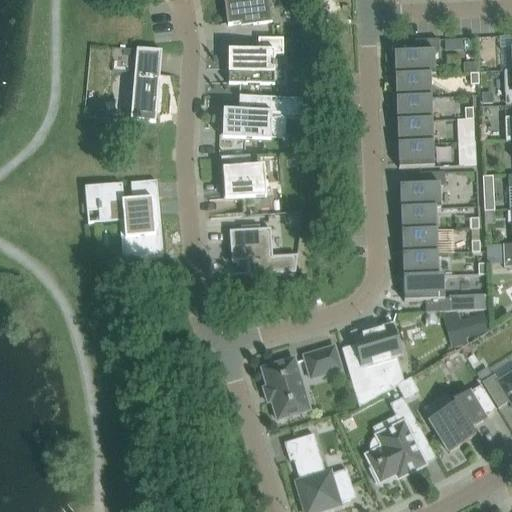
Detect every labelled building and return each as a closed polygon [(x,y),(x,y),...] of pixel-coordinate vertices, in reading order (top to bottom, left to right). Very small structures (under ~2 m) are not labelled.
[(223,0),(228,27),(253,23),(253,27),(272,24),(268,0),(223,0)] [(228,52),(228,71),(246,71),(246,84),(228,84),(228,86),(275,86),(275,71),(277,71),(277,66),(274,66),(274,57),(283,57),(283,41),(258,41),(258,53),(228,52)] [(394,55),(395,78),(430,77),(430,78),(435,77),(434,54),(439,54),(438,41),(415,42),(415,54),(394,55)] [(109,49),(107,72),(112,72),(130,74),(132,51),(114,49),(109,49)] [(136,51),(130,122),(156,124),(156,123),(152,123),(152,116),(155,116),(158,82),(159,82),(162,53),(137,51),(136,51)] [(478,63),(464,64),(464,74),(478,73),(478,63)] [(478,76),(470,76),(471,87),(478,87),(478,76)] [(395,78),(396,101),(431,100),(430,78),(430,77),(395,78)] [(492,95),(482,95),(483,105),(492,105),(492,95)] [(223,113),(222,141),(271,143),(272,116),(300,117),(300,120),(301,120),(301,121),(303,121),(302,100),(271,99),(240,98),(239,113),(223,113)] [(396,101),(397,124),(432,122),(431,100),(396,101)] [(474,110),(466,110),(466,121),(474,121),(474,110)] [(397,124),(398,147),(433,145),(432,122),(397,124)] [(475,132),(466,132),(467,144),(475,143),(475,132)] [(475,143),(467,144),(467,155),(476,155),(475,143)] [(433,145),(398,147),(399,170),(434,169),(433,145)] [(250,157),(221,160),(221,161),(230,160),(230,170),(223,171),(223,173),(222,173),(222,174),(223,174),(225,202),(266,199),(264,168),(251,169),(250,157)] [(400,188),(400,212),(436,210),(436,211),(441,211),(440,187),(444,187),(444,175),(420,176),(421,187),(400,188)] [(483,178),(484,213),(495,213),(493,178),(483,178)] [(160,228),(158,197),(156,197),(157,200),(133,202),(133,203),(124,203),(122,186),(98,188),(100,205),(98,205),(99,212),(100,212),(101,220),(124,218),(127,261),(124,261),(124,259),(123,259),(123,263),(157,260),(155,229),(160,228)] [(400,212),(401,234),(437,233),(436,211),(436,210),(400,212)] [(479,220),(471,221),(471,232),(479,232),(479,220)] [(230,234),(232,264),(247,263),(248,278),(296,275),(297,257),(273,259),(271,231),(230,234)] [(401,234),(402,257),(438,256),(437,233),(401,234)] [(480,243),(472,243),(472,255),(480,255),(480,243)] [(511,246),(503,247),(504,265),(504,269),(511,269),(511,246)] [(503,247),(486,248),(487,266),(504,265),(503,247)] [(402,257),(403,280),(439,279),(438,278),(438,256),(402,257)] [(487,266),(478,266),(479,278),(487,277),(487,266)] [(439,279),(403,280),(404,303),(425,303),(426,314),(449,313),(449,301),(444,301),(443,277),(438,278),(439,279)] [(485,298),(473,298),(474,312),(486,312),(485,298)] [(483,313),(461,320),(467,338),(489,332),(483,313)] [(414,315),(398,316),(401,328),(417,326),(414,315)] [(357,351),(343,354),(359,410),(403,384),(395,358),(401,356),(398,347),(393,327),(368,334),(367,331),(362,333),(363,336),(353,339),(357,351)] [(304,358),(308,371),(321,367),(324,377),(341,371),(335,348),(304,358)] [(262,370),(272,403),(277,422),(310,412),(294,360),(262,370)] [(487,369),(476,375),(482,384),(492,378),(487,369)] [(510,403),(511,407),(511,374),(499,383),(495,376),(492,378),(482,384),(498,410),(510,403)] [(420,395),(412,381),(398,389),(405,403),(420,395)] [(476,439),(471,431),(486,421),(485,419),(496,412),(481,387),(470,394),(469,393),(452,403),(454,407),(429,422),(449,455),(476,439)] [(401,426),(377,438),(377,439),(373,442),(371,446),(371,450),(372,455),(366,458),(372,469),(368,471),(369,472),(369,471),(376,485),(379,483),(380,485),(396,477),(398,481),(410,475),(411,477),(412,476),(411,474),(426,467),(416,448),(427,443),(403,399),(390,406),(390,407),(391,407),(401,426)] [(330,474),(325,476),(314,436),(284,445),(290,463),(294,462),(300,483),(296,484),(304,511),(326,511),(340,508),(339,505),(356,501),(347,472),(331,476),(330,474)]
